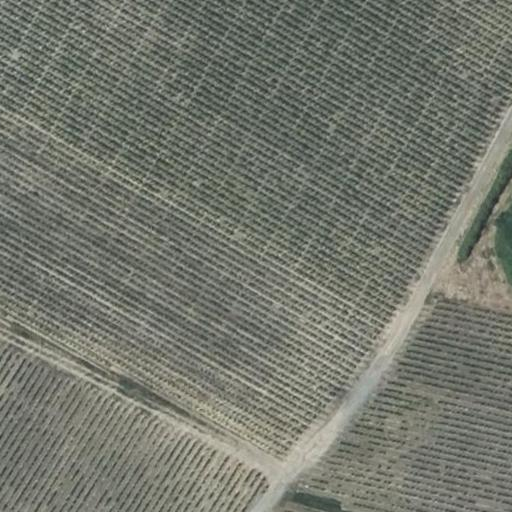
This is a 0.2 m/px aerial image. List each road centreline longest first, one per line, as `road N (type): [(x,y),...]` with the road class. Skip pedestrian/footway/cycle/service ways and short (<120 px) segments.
road 1 (track): [(258,511),(418,303),(511,130)]
road 2 (track): [(286,480),(0,332)]
